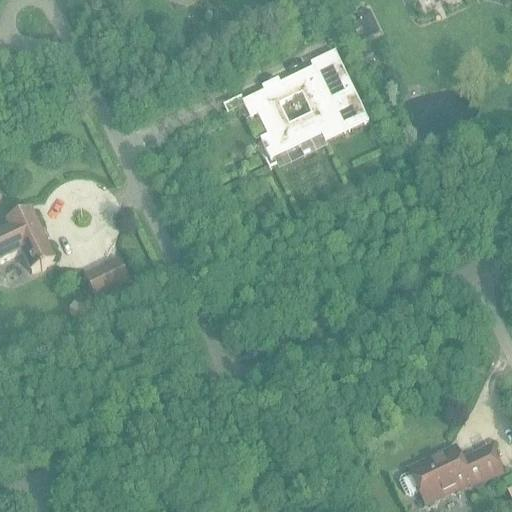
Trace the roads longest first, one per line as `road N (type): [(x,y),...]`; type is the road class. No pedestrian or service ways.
road 1 (residential): [(240,385),(68,47)]
road 2 (residential): [(469,274),(240,385)]
road 3 (residential): [(240,385),(23,488)]
